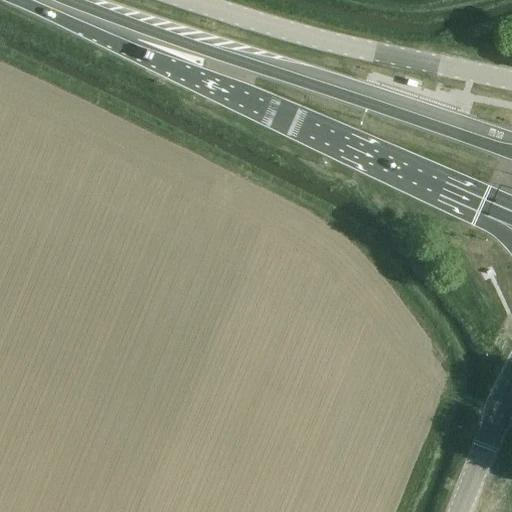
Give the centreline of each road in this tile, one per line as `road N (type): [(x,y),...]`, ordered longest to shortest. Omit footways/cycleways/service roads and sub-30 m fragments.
road 1 (primary): [(136,40),(247,102),(511,219)]
road 2 (primary): [(511,154),(212,53),(136,40)]
road 3 (unclassified): [(511,81),(285,32),(180,0)]
road 4 (unclassified): [(458,511),(509,392)]
